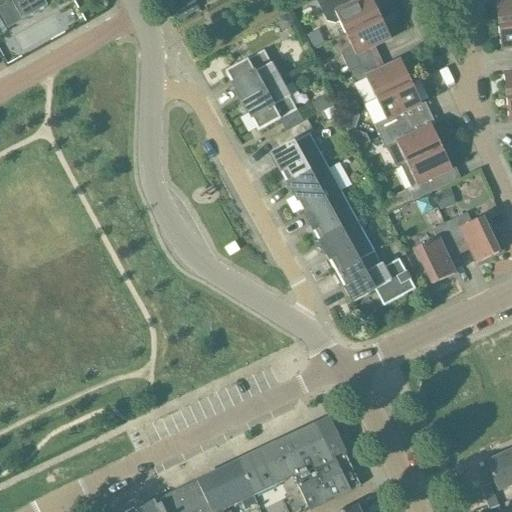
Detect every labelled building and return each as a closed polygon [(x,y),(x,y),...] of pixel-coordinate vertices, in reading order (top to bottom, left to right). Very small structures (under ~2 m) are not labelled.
[(13,0),(0,7),(0,14),(9,29),(48,7),(44,0),(13,0)] [(179,0),(182,4),(174,9),(181,21),(199,10),(192,0),(179,0)] [(346,35),(381,19),(371,0),(364,0),(355,4),(352,0),(315,0),(319,8),(325,20),(336,24),(340,22),(346,35)] [(511,1),(496,3),(499,27),(511,25),(511,1)] [(343,51),(342,56),(344,61),(349,73),(380,59),(375,48),(391,40),(381,19),(346,35),(352,47),(343,51)] [(511,25),(499,27),(501,51),(511,49),(511,25)] [(264,52),(226,73),(229,79),(235,91),(233,92),(240,104),(281,82),(264,52)] [(367,80),(376,100),(411,84),(401,62),(385,70),(380,59),(349,73),(355,85),(367,80)] [(281,82),(240,104),(247,116),(249,115),(256,127),(259,133),(275,124),(280,121),(286,133),(304,124),(297,112),(281,82)] [(380,138),(411,124),(406,113),(421,106),(411,84),(376,100),(386,121),(374,126),(380,138)] [(327,95),(313,102),(319,114),(333,107),(327,95)] [(271,156),(269,158),(276,170),(278,169),(285,181),(288,186),(326,165),(310,135),(314,133),(307,121),(304,124),(286,133),(281,136),(288,147),(271,156)] [(416,135),(411,124),(380,138),(386,151),(397,145),(407,165),(407,166),(442,149),(432,128),(416,135)] [(407,166),(407,165),(401,167),(411,189),(405,192),(411,204),(442,189),(436,178),(452,171),(442,149),(407,166)] [(288,186),(286,187),(292,200),(295,198),(301,211),(304,216),(342,194),(326,165),(288,186)] [(304,216),(302,217),(308,229),(311,228),(317,240),(320,245),(359,224),(342,194),(304,216)] [(444,225),(459,257),(470,251),(477,265),(499,255),(483,220),(472,225),(467,215),(457,220),(444,225)] [(320,245),(318,246),(325,258),(327,257),(334,269),(336,274),(375,253),(359,224),(320,245)] [(459,257),(444,225),(432,231),(437,241),(416,251),(433,286),(455,276),(448,262),(459,257)] [(336,274),(334,275),(341,288),(343,286),(350,299),(353,304),(378,290),(384,303),(382,304),(384,308),(415,291),(399,261),(384,269),(375,253),(336,274)] [(360,488),(329,422),(278,445),(293,476),(277,484),(285,500),(290,511),(310,511),(349,494),(360,488)] [(278,445),(238,464),(260,511),(286,511),(282,502),(285,500),(277,484),(293,476),(278,445)] [(496,493),(511,486),(511,460),(509,453),(484,465),(496,493)] [(260,511),(238,464),(209,478),(199,483),(212,511),(260,511)] [(212,511),(199,483),(135,511),(212,511)] [(500,507),(490,484),(480,488),(489,511),(500,507)]
